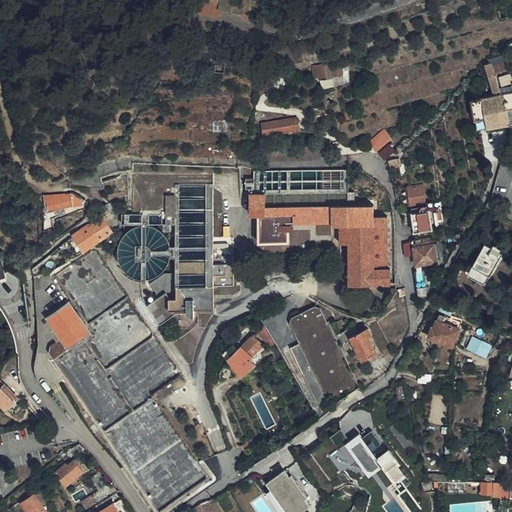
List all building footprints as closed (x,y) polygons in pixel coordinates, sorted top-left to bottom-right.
[(484,97),(474,98),(476,117),(486,116),(487,126),(509,124),(508,110),(511,109),(511,93),(504,94),(503,88),(498,71),(511,68),(511,58),(490,63),(497,94),(484,95),(484,97)] [(336,68),(327,64),(311,67),(313,77),(332,74),(337,73),(336,68)] [(346,67),(340,68),(341,73),(337,73),(332,74),(332,78),(333,85),(349,81),(346,67)] [(332,78),(320,80),(322,88),(333,85),(332,78)] [(486,116),(476,117),(477,127),(479,126),(487,126),(486,116)] [(300,131),(298,117),(261,123),(263,136),(300,131)] [(226,121),(213,122),(214,130),(227,129),(226,121)] [(375,149),(392,141),(388,130),(370,138),(375,149)] [(388,158),(394,153),(387,145),(379,153),(386,160),(388,158)] [(252,158),(252,149),(243,149),(243,158),(252,158)] [(424,204),(422,184),(408,187),(410,206),(424,204)] [(161,323),(178,312),(189,312),(196,316),(197,309),(215,308),(215,286),(234,286),(232,256),(214,256),(212,185),(177,186),(177,194),(178,213),(167,214),(126,214),(127,224),(178,223),(180,273),(165,273),(152,283),(160,296),(148,304),(161,323)] [(355,191),(348,191),(348,204),(264,205),(264,191),(255,191),(249,191),(249,215),(257,215),(257,242),(288,242),(287,222),(331,221),(331,225),(339,225),(339,244),(347,243),(348,283),(390,283),(390,268),(387,268),(386,216),(373,216),(373,204),(355,204),(355,191)] [(64,193),(42,195),(45,208),(46,217),(53,216),(53,211),(63,210),(63,213),(72,212),(72,208),(70,194),(64,193)] [(70,194),(72,208),(85,206),(83,199),(78,196),(74,194),(70,194)] [(178,213),(177,194),(167,195),(167,214),(178,213)] [(432,229),(429,207),(412,210),(415,232),(432,229)] [(93,225),(91,223),(72,235),(73,236),(84,252),(99,241),(98,240),(106,234),(107,236),(111,232),(109,229),(117,224),(116,217),(111,215),(108,215),(104,218),(93,225)] [(169,264),(170,261),(171,258),(172,255),(172,252),(172,249),(171,246),(170,243),(169,240),(167,237),(165,234),(163,232),(161,230),(158,228),(155,227),(152,226),(149,225),(146,225),(142,225),(139,226),(136,227),(133,228),(130,230),(128,232),(126,234),(124,236),(122,239),(121,242),(120,245),(119,248),(119,252),(119,255),(119,258),(120,261),(122,264),(123,267),(125,269),(128,271),(130,273),(133,275),(136,276),(139,277),(142,278),(145,278),(148,278),(151,277),(154,277),(157,275),(160,274),(163,272),(165,269),(167,267),(169,264)] [(455,240),(459,240),(463,231),(455,232),(455,240)] [(435,235),(413,237),(416,263),(437,260),(435,235)] [(485,282),(498,257),(495,256),(499,250),(500,247),(491,243),(489,246),(483,243),(468,273),(485,282)] [(10,269),(22,279),(21,272),(18,265),(14,261),(8,257),(0,252),(0,277),(7,275),(6,270),(10,269)] [(35,273),(34,275),(34,278),(42,271),(41,266),(45,261),(44,260),(33,268),(33,272),(35,273)] [(54,262),(51,261),(48,262),(46,264),(46,268),(49,270),(52,270),(55,269),(56,265),(54,262)] [(454,292),(458,287),(452,283),(448,288),(454,292)] [(407,295),(405,286),(396,287),(400,296),(407,295)] [(90,334),(68,303),(47,318),(62,338),(51,346),(51,351),(56,358),(90,334)] [(452,313),(454,308),(445,303),(442,309),(452,313)] [(356,384),(320,307),(314,304),(290,316),(289,322),(300,345),(311,367),(312,369),(326,399),(331,400),(355,388),(356,384)] [(275,315),(271,309),(261,316),(265,323),(275,315)] [(440,312),(434,325),(434,327),(432,327),(428,335),(432,337),(452,344),(459,327),(461,320),(440,312)] [(357,330),(353,324),(349,327),(346,328),(351,337),(361,359),(375,351),(367,334),(368,333),(365,326),(357,330)] [(272,338),(264,325),(256,332),(267,344),(272,338)] [(346,328),(338,332),(342,341),(351,337),(346,328)] [(232,344),(227,349),(232,354),(227,358),(241,377),(255,365),(249,360),(263,347),(253,336),(237,350),(232,344)] [(487,357),(493,345),(474,336),(468,348),(487,357)] [(271,348),(277,346),(272,338),(267,344),(271,348)] [(311,367),(300,345),(292,348),(303,371),(311,367)] [(232,354),(227,349),(222,353),(227,358),(232,354)] [(326,399),(312,369),(304,373),(318,402),(319,402),(326,399)] [(404,379),(406,378),(409,372),(398,369),(395,376),(404,379)] [(0,380),(0,403),(6,409),(18,399),(1,380),(0,380)] [(86,399),(114,441),(122,435),(116,426),(138,412),(129,399),(135,395),(126,381),(95,401),(92,395),(86,399)] [(306,401),(300,393),(293,398),(298,406),(306,401)] [(431,422),(445,423),(447,395),(433,394),(431,422)] [(330,408),(326,399),(319,402),(323,411),(330,408)] [(407,476),(391,447),(376,455),(363,432),(330,450),(341,471),(355,464),(362,477),(385,465),(410,511),(413,511),(420,509),(404,478),(407,476)] [(256,448),(250,440),(240,448),(246,456),(256,448)] [(83,447),(78,442),(70,448),(76,453),(83,447)] [(84,474),(75,462),(67,467),(66,465),(55,473),(66,487),(69,485),(75,480),(84,474)] [(284,469),(266,482),(286,511),(299,511),(309,506),(304,499),(307,497),(291,475),(289,476),(284,469)] [(45,511),(33,494),(21,503),(26,511),(45,511)] [(94,502),(91,496),(81,501),(84,508),(94,502)] [(113,504),(109,497),(95,505),(98,511),(119,511),(114,503),(113,504)] [(221,511),(212,499),(201,503),(192,511),(221,511)] [(485,511),(484,500),(451,503),(451,511),(485,511)] [(156,511),(149,502),(143,507),(146,511),(156,511)]
